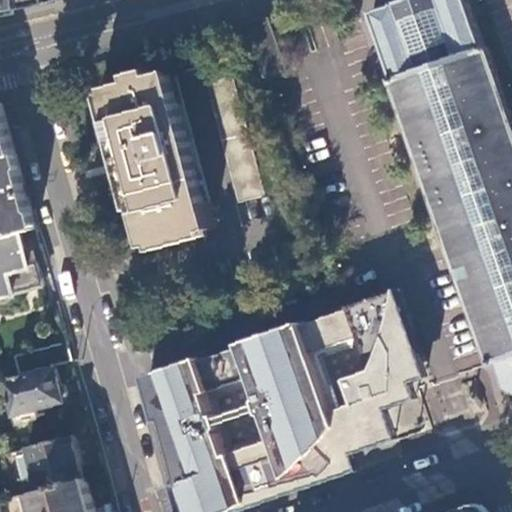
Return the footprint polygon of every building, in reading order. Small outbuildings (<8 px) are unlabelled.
[(0,0),(0,12),(20,8),(18,0),(0,0)] [(395,4),(374,11),(396,77),(393,78),(405,114),(433,193),(460,270),(486,346),(492,362),(495,363),(503,387),(511,390),(511,114),(488,46),(486,46),(469,0),(401,0),(395,2),(395,4)] [(284,62),(268,18),(247,24),(266,74),(286,68),(284,62)] [(200,64),(238,201),(264,195),(227,57),(200,64)] [(124,166),(146,246),(213,228),(170,69),(152,74),(149,68),(137,71),(127,73),(129,80),(103,88),(124,166)] [(0,238),(23,232),(37,228),(26,189),(2,103),(0,101),(0,238)] [(32,265),(23,232),(0,238),(0,299),(4,300),(9,300),(13,298),(14,296),(18,294),(17,293),(46,285),(42,271),(40,263),(32,265)] [(228,511),(231,511),(363,468),(359,452),(401,436),(391,406),(420,395),(416,379),(430,373),(400,287),(387,292),(394,312),(387,343),(381,360),(384,394),(337,411),(341,423),(331,436),(312,456),(289,476),(258,497),(228,511)] [(394,312),(387,292),(360,301),(149,374),(188,511),(228,511),(258,497),(289,476),(312,456),(331,436),(341,423),(337,411),(384,394),(381,360),(387,343),(394,312)] [(63,382),(59,367),(27,376),(9,381),(20,423),(42,417),(40,409),(67,402),(63,382)] [(83,455),(77,436),(32,448),(44,490),(89,478),(83,455)] [(98,511),(89,478),(44,490),(34,493),(39,511),(98,511)]
